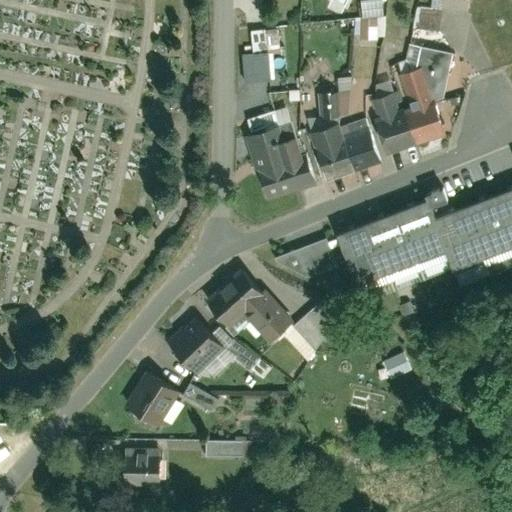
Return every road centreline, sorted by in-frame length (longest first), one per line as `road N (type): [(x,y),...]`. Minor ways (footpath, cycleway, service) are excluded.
road 1 (residential): [(0,495),(164,298),(220,253)]
road 2 (residential): [(220,253),(481,142),(495,119)]
road 3 (residential): [(224,0),(220,253)]
